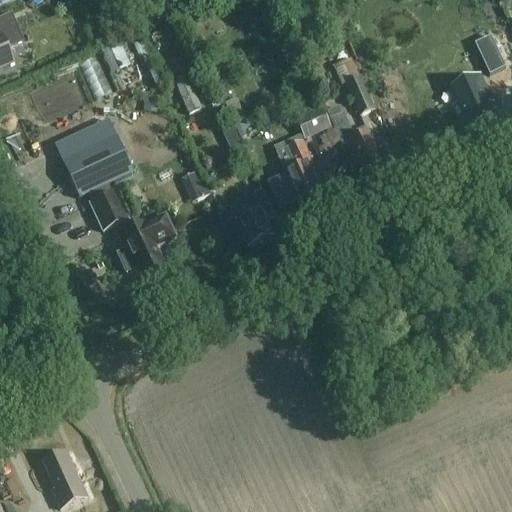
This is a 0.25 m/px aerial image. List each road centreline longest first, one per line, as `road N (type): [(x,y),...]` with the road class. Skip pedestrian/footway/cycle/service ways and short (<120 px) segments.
road 1 (unclassified): [(82,380),(511,182)]
road 2 (unclassified): [(144,511),(82,380)]
